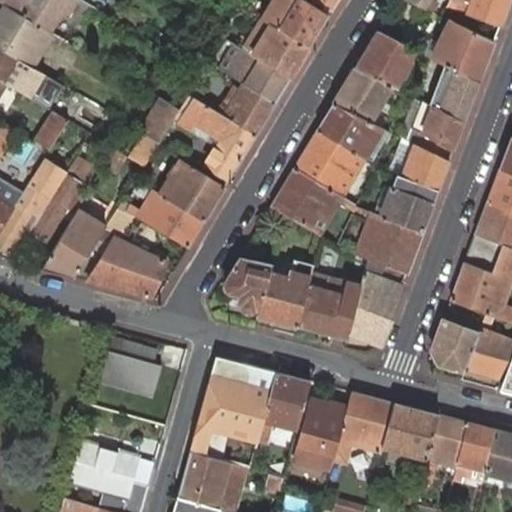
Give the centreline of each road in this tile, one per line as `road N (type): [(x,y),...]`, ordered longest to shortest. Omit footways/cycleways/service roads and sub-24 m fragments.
road 1 (residential): [(174,327),(370,0)]
road 2 (residential): [(511,55),(393,386)]
road 3 (residential): [(393,386),(336,362),(206,333)]
road 4 (residential): [(206,333),(157,511)]
road 5 (residential): [(174,327),(0,281)]
road 6 (residential): [(511,417),(393,386)]
